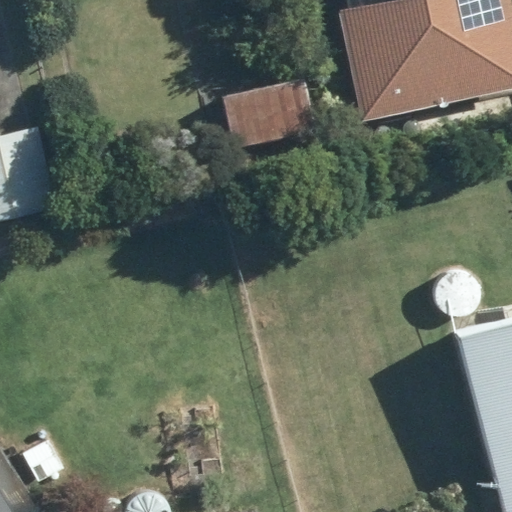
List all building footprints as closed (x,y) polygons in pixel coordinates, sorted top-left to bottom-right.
[(362,114),(511,80),(511,24),(506,0),(344,0),(346,3),(337,4),(362,114)] [(323,125),(314,73),(233,88),(243,141),(302,131),(303,137),(308,141),(313,143),(319,140),(323,136),(323,131),(319,125),(323,125)] [(0,216),(63,204),(47,125),(0,134),(0,216)] [(511,511),(511,311),(456,326),(506,511),(511,511)] [(30,452),(44,479),(72,465),(58,438),(30,452)] [(271,487),(265,447),(235,452),(241,492),(271,487)] [(0,507),(11,501),(0,480),(0,507)]
